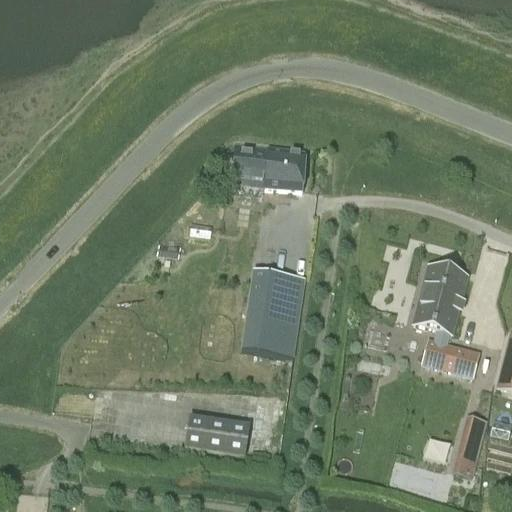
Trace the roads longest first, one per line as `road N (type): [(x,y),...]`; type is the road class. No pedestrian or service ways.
road 1 (unclassified): [(511,137),(377,83),(333,75),(279,75),(224,94),(169,139),(0,315)]
road 2 (unclassified): [(511,242),(415,209),(322,204)]
road 3 (unclassified): [(43,485),(74,459),(72,429),(0,417)]
